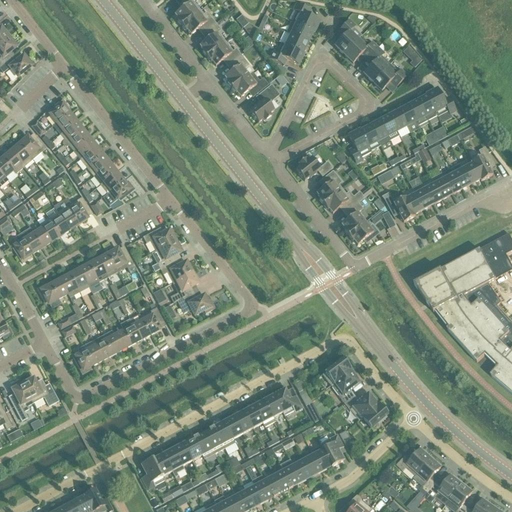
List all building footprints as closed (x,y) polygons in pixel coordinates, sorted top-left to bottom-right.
[(182,27),(201,12),(193,3),(196,0),(195,0),(179,0),(186,8),(175,16),(179,21),(177,22),(182,27)] [(292,23),(314,34),(320,23),(308,17),(311,12),(297,5),(294,11),(297,13),(292,23)] [(206,33),(216,25),(207,14),(204,16),(201,12),(182,27),(186,33),(187,32),(191,37),(202,28),(206,33)] [(242,16),(236,21),(243,29),(249,25),(243,17),(242,16)] [(361,38),(353,30),(356,27),(350,21),(338,33),(344,38),(335,47),(344,56),(361,38)] [(314,34),(292,23),(287,34),(291,36),(308,44),(313,34),(314,34)] [(206,59),(225,44),(218,34),(221,31),(216,25),(206,33),(211,39),(200,47),(203,52),(202,53),(206,59)] [(253,41),(258,30),(249,25),(243,29),(249,37),(253,41)] [(0,45),(10,38),(6,33),(5,33),(1,29),(0,29),(0,45)] [(303,55),(308,44),(291,36),(286,47),(282,44),(281,45),(304,56),(304,55),(303,55)] [(0,68),(12,59),(9,54),(17,48),(13,43),(14,43),(10,38),(0,45),(0,68)] [(367,61),(378,49),(373,43),(370,46),(361,38),(344,56),(353,64),(362,55),(367,61)] [(231,65),(241,57),(236,51),(233,53),(225,44),(206,59),(211,64),(212,63),(216,68),(227,59),(231,65)] [(298,67),(304,56),(281,45),(276,55),(273,54),(270,60),(284,67),(287,61),(298,67)] [(421,62),(409,48),(403,54),(412,63),(410,65),(414,69),(421,62)] [(373,66),(364,75),(373,83),(390,65),(382,58),(384,55),(378,49),(367,61),(373,66)] [(12,59),(0,68),(0,70),(3,74),(10,69),(18,79),(32,67),(29,64),(30,63),(26,57),(25,58),(24,57),(16,63),(12,59)] [(235,70),(225,79),(228,83),(227,85),(231,90),(248,76),(252,74),(253,73),(250,68),(241,57),(231,65),(235,70)] [(390,65),(373,83),(382,92),(391,83),(396,88),(407,77),(401,71),(399,74),(390,65)] [(276,70),(282,78),(286,70),(278,66),(276,70)] [(248,76),(231,90),(236,96),(237,94),(241,99),(247,94),(252,100),(268,87),(263,80),(259,83),(252,74),(248,76)] [(256,99),(260,104),(254,109),(255,110),(250,113),(259,124),(263,121),(265,123),(272,118),(270,115),(275,112),(269,105),(279,96),(271,86),(256,99)] [(427,96),(438,118),(449,113),(450,116),(456,113),(449,98),(443,101),(437,90),(427,96)] [(438,118),(427,96),(426,96),(427,97),(417,102),(428,122),(437,117),(438,118)] [(57,124),(69,114),(67,112),(70,110),(63,101),(55,108),(56,110),(50,116),(57,124)] [(419,127),(428,122),(417,102),(408,107),(419,127)] [(418,127),(419,127),(408,107),(398,112),(407,128),(416,123),(418,127)] [(398,133),(407,128),(398,112),(389,118),(399,137),(400,137),(398,133)] [(60,136),(76,123),(69,114),(57,124),(53,127),(60,136)] [(390,142),(399,137),(389,118),(380,122),(390,142)] [(380,122),(370,128),(380,148),(390,142),(380,122)] [(45,133),(37,123),(31,128),(40,138),(45,133)] [(76,123),(60,136),(64,141),(65,141),(63,143),(63,145),(63,147),(67,144),(83,131),(76,123)] [(371,152),(380,148),(370,128),(361,132),(360,131),(360,132),(371,154),(372,153),(371,152)] [(67,144),(63,147),(64,148),(67,148),(69,147),(70,148),(73,152),(89,140),(83,131),(67,144)] [(361,159),(371,154),(360,132),(349,137),(355,148),(349,151),(357,166),(363,162),(361,159)] [(56,136),(49,141),(53,145),(59,140),(56,136)] [(450,148),(460,143),(456,137),(447,142),(450,148)] [(19,146),(32,161),(46,150),(35,138),(31,142),(28,138),(19,146)] [(47,146),(50,143),(45,138),(42,140),(47,146)] [(89,140),(73,152),(80,161),(96,148),(89,140)] [(444,151),(450,148),(447,142),(441,145),(444,151)] [(50,143),(47,146),(52,152),(55,149),(50,143)] [(24,168),(32,161),(19,146),(11,153),(24,168)] [(87,169),(103,157),(96,148),(80,161),(87,169)] [(472,163),(482,182),(493,176),(489,170),(495,167),(485,149),(479,152),(482,157),(472,163)] [(417,154),(418,157),(421,162),(423,165),(425,164),(430,161),(426,153),(424,150),(420,153),(417,154)] [(16,175),(24,168),(11,153),(3,160),(16,175)] [(61,163),(64,160),(59,154),(56,157),(61,163)] [(94,178),(110,165),(103,157),(87,169),(94,178)] [(308,163),(306,160),(299,166),(301,168),(296,172),(305,183),(310,179),(311,180),(317,175),(316,174),(318,172),(323,178),(333,170),(328,164),(320,170),(312,159),(308,163)] [(393,162),(389,164),(391,168),(395,166),(401,163),(399,159),(393,162)] [(16,175),(3,160),(0,161),(0,173),(8,182),(5,179),(13,172),(16,175)] [(64,160),(61,163),(65,168),(69,165),(64,160)] [(77,162),(70,165),(73,170),(79,167),(77,162)] [(481,182),(482,182),(472,163),(471,163),(472,165),(463,170),(471,186),(481,181),(481,182)] [(100,186),(116,173),(110,165),(94,178),(100,186)] [(379,168),(376,169),(379,174),(382,173),(387,170),(386,170),(384,165),(379,168)] [(461,165),(451,170),(462,191),(471,186),(463,170),(461,165)] [(385,173),(388,179),(396,174),(393,168),(385,173)] [(451,170),(441,175),(444,180),(452,196),(462,191),(451,170)] [(107,195),(123,182),(116,173),(100,186),(107,195)] [(324,206),(343,191),(342,191),(340,192),(337,188),(339,186),(335,181),(338,179),(333,173),(323,181),(328,186),(317,195),(321,199),(319,201),(324,206)] [(441,175),(432,180),(433,182),(443,201),(452,196),(444,180),(441,175)] [(125,185),(123,182),(107,195),(114,203),(124,195),(126,198),(134,191),(128,183),(125,185)] [(433,182),(423,187),(433,206),(443,201),(433,182)] [(422,186),(413,191),(415,195),(424,211),(433,206),(423,187),(422,186)] [(415,216),(424,211),(412,190),(411,191),(414,196),(406,200),(415,216)] [(348,212),(358,204),(365,199),(360,193),(354,198),(350,193),(346,196),(343,191),(324,206),(328,212),(329,210),(333,215),(344,207),(348,212)] [(67,200),(63,203),(67,209),(78,226),(88,220),(85,216),(91,213),(82,199),(71,206),(67,200)] [(391,199),(386,202),(392,213),(394,218),(399,215),(404,224),(415,218),(405,199),(394,204),(391,199)] [(63,203),(54,208),(58,214),(69,232),(78,226),(67,209),(63,203)] [(97,217),(103,213),(97,204),(91,208),(97,217)] [(349,237),(366,224),(358,214),(363,210),(358,204),(348,212),(353,217),(342,226),(346,231),(344,232),(349,237)] [(60,237),(69,232),(58,214),(49,220),(60,237)] [(383,217),(389,230),(395,227),(388,214),(383,217)] [(11,225),(6,219),(0,223),(0,232),(0,233),(11,225)] [(51,243),(60,237),(49,220),(40,226),(51,243)] [(366,224),(349,237),(353,243),(354,242),(358,246),(364,242),(367,245),(373,239),(371,236),(374,234),(366,224)] [(37,233),(33,235),(42,249),(51,243),(40,226),(35,229),(37,233)] [(30,230),(21,236),(24,241),(33,255),(42,249),(33,235),(30,230)] [(156,253),(176,242),(173,236),(172,237),(169,231),(161,236),(158,231),(143,239),(146,244),(150,242),(156,253)] [(511,323),(497,307),(501,303),(496,296),(489,285),(496,280),(511,271),(511,266),(506,256),(511,252),(511,240),(509,235),(414,286),(434,314),(446,307),(457,321),(447,330),(477,364),(486,356),(498,368),(490,376),(511,394),(511,323)] [(21,236),(14,240),(17,246),(15,247),(19,255),(17,256),(22,265),(31,259),(30,257),(33,255),(24,241),(21,236)] [(157,265),(152,268),(155,273),(160,271),(175,263),(172,258),(181,253),(178,248),(179,247),(176,242),(156,253),(161,263),(157,265)] [(130,276),(137,272),(126,251),(120,254),(118,250),(108,256),(118,274),(126,269),(130,276)] [(108,279),(118,274),(108,256),(98,261),(108,279)] [(98,284),(108,279),(98,261),(89,266),(98,284)] [(173,284),(193,273),(190,268),(189,268),(186,263),(178,268),(175,263),(160,271),(163,276),(167,274),(173,284)] [(89,266),(79,271),(89,289),(93,296),(102,291),(98,284),(89,266)] [(79,271),(70,276),(79,294),(89,289),(79,271)] [(177,303),(192,295),(189,290),(198,285),(195,280),(196,279),(193,273),(173,284),(178,295),(171,299),(174,304),(177,303)] [(70,276),(60,281),(68,296),(70,299),(79,294),(70,276)] [(58,301),(68,296),(60,281),(51,286),(58,301)] [(135,283),(126,288),(129,294),(138,290),(135,283)] [(58,301),(51,286),(48,288),(46,285),(37,290),(42,300),(45,298),(49,306),(58,301)] [(145,289),(141,291),(146,300),(150,298),(145,289)] [(192,295),(177,303),(184,315),(191,311),(195,317),(204,312),(205,315),(215,310),(210,301),(207,303),(204,297),(195,301),(192,295)] [(119,311),(117,303),(109,306),(111,313),(119,311)] [(141,318),(150,336),(160,331),(158,327),(164,324),(156,310),(141,318)] [(140,316),(130,321),(141,341),(150,336),(141,318),(140,316)] [(71,325),(68,319),(58,325),(61,331),(71,325)] [(130,321),(120,326),(124,332),(131,346),(141,341),(130,321)] [(0,339),(3,338),(4,341),(13,336),(8,328),(6,329),(3,324),(0,325),(0,339)] [(76,333),(73,328),(62,333),(65,339),(76,333)] [(122,351),(131,346),(124,332),(114,337),(122,351)] [(122,351),(114,337),(112,333),(102,338),(112,357),(122,351)] [(103,362),(112,357),(102,338),(93,343),(103,362)] [(93,367),(103,362),(93,343),(83,348),(93,367)] [(79,356),(76,358),(80,365),(77,367),(82,376),(92,371),(90,368),(93,367),(83,348),(76,351),(79,356)] [(335,367),(322,376),(331,388),(333,391),(337,388),(353,376),(351,373),(342,361),(341,362),(340,360),(334,365),(335,367)] [(337,388),(333,391),(344,405),(354,397),(349,391),(359,384),(353,376),(337,388)] [(28,380),(22,384),(33,405),(44,399),(49,408),(55,405),(59,403),(49,386),(40,391),(34,379),(29,382),(28,380)] [(17,401),(12,404),(14,408),(22,423),(27,420),(24,413),(29,411),(28,408),(33,405),(22,384),(16,387),(17,388),(12,391),(17,401)] [(284,390),(273,396),(283,414),(284,417),(294,412),(294,413),(301,409),(295,398),(290,401),(284,390)] [(312,404),(306,393),(300,396),(306,407),(312,404)] [(356,419),(374,403),(368,395),(359,403),(354,397),(344,405),(356,419)] [(274,397),(264,403),(275,423),(275,422),(284,417),(283,414),(273,396),(274,397)] [(265,429),(275,423),(264,403),(254,408),(265,429)] [(374,403),(356,419),(359,422),(362,419),(371,429),(380,422),(381,424),(387,419),(385,417),(386,416),(377,405),(377,406),(374,403)] [(303,410),(310,425),(317,422),(309,407),(303,410)] [(264,429),(265,429),(254,408),(244,413),(253,430),(262,425),(264,429)] [(0,427),(4,425),(6,431),(12,428),(4,413),(0,415),(0,427)] [(243,435),(253,430),(244,413),(234,419),(243,435)] [(233,441),(243,435),(234,419),(224,424),(235,445),(233,441)] [(225,450),(235,445),(224,424),(214,429),(213,428),(225,450)] [(215,456),(225,450),(213,428),(208,431),(209,432),(203,435),(215,456)] [(311,429),(301,435),(304,440),(314,435),(311,429)] [(205,461),(215,456),(203,435),(198,438),(197,437),(193,439),(205,461)] [(304,440),(301,435),(295,438),(298,445),(305,442),(304,440)] [(332,468),(343,462),(337,452),(343,449),(337,438),(320,446),(332,468)] [(204,461),(205,461),(193,439),(192,439),(193,440),(183,445),(192,462),(202,457),(204,461)] [(291,440),(281,445),(283,450),(285,452),(295,446),(291,440)] [(182,468),(192,462),(183,445),(173,451),(182,468)] [(272,450),(274,455),(283,450),(281,445),(272,450)] [(321,448),(311,453),(313,457),(321,473),(331,467),(332,468),(321,448)] [(274,456),(274,455),(272,450),(265,454),(268,459),(274,456)] [(173,451),(163,456),(172,473),(175,478),(178,477),(176,474),(184,470),(182,468),(173,451)] [(415,478),(432,459),(427,454),(426,455),(421,452),(411,463),(406,458),(397,467),(403,472),(406,469),(415,478)] [(162,478),(172,473),(163,456),(153,461),(153,460),(164,483),(165,482),(162,478)] [(259,457),(253,460),(253,461),(256,466),(262,462),(259,457)] [(311,478),(321,473),(313,457),(303,462),(311,478)] [(415,478),(414,479),(424,488),(422,490),(421,489),(419,492),(420,493),(426,498),(428,495),(436,485),(431,481),(441,469),(437,465),(438,464),(432,459),(415,478)] [(148,491),(164,483),(153,460),(142,466),(147,477),(142,480),(148,491)] [(245,469),(255,464),(253,461),(244,466),(245,469)] [(290,461),(280,466),(283,473),(292,490),(293,489),(292,488),(302,483),(293,467),(290,461)] [(302,483),(311,478),(303,462),(293,467),(302,483)] [(240,467),(233,471),(236,475),(245,470),(243,466),(240,467)] [(283,495),(292,490),(283,473),(274,478),(283,495)] [(228,484),(224,476),(214,481),(218,487),(219,489),(228,484)] [(261,477),(252,482),(255,488),(263,504),(272,499),(273,500),(264,483),(261,477)] [(273,500),(283,495),(274,478),(264,483),(273,500)] [(428,495),(424,500),(431,505),(435,500),(436,499),(446,507),(450,502),(463,485),(457,480),(456,481),(452,478),(442,490),(436,485),(428,495)] [(208,492),(218,487),(214,481),(205,486),(208,492)] [(450,502),(446,507),(452,511),(467,511),(469,511),(463,506),(472,494),(468,490),(469,489),(463,485),(450,502)] [(198,497),(208,492),(205,486),(200,488),(195,491),(197,496),(198,497)] [(254,509),(263,504),(255,488),(245,493),(254,509)] [(95,491),(84,497),(92,511),(105,511),(106,511),(105,511),(111,511),(113,511),(107,500),(101,503),(95,491)] [(195,491),(185,497),(187,501),(197,496),(195,491)] [(242,511),(247,511),(254,509),(245,493),(235,498),(242,511)] [(386,493),(382,496),(387,501),(391,498),(386,493)] [(233,494),(223,499),(226,503),(230,511),(242,511),(235,498),(233,494)] [(92,511),(84,497),(74,503),(79,511),(92,511)] [(353,511),(352,511),(368,511),(371,509),(362,502),(358,497),(349,506),(353,511)] [(185,504),(182,498),(176,501),(179,507),(185,504)] [(223,498),(213,503),(214,504),(216,509),(218,511),(230,511),(226,503),(223,499),(223,498)] [(492,511),(495,508),(489,504),(488,505),(483,502),(476,511),(470,511),(469,511),(467,511),(492,511)] [(66,511),(79,511),(74,503),(64,508),(66,511)] [(396,511),(399,509),(393,503),(390,507),(395,511),(396,511)]
